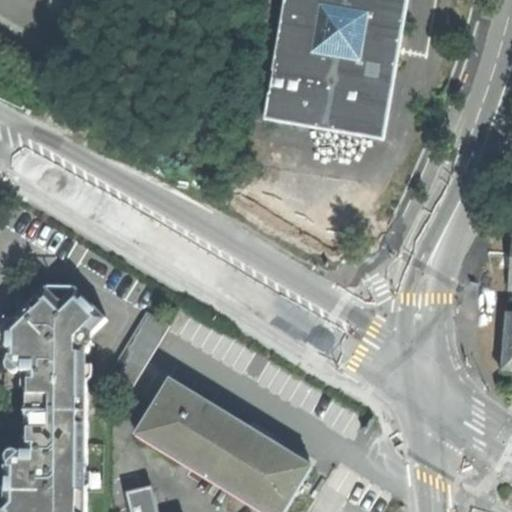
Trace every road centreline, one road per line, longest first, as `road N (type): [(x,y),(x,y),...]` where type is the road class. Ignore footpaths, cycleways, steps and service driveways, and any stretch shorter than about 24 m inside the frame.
road 1 (primary): [(431,408),(0,146)]
road 2 (tertiary): [(431,408),(446,230),(511,58)]
road 3 (unknown): [(108,431),(211,511)]
